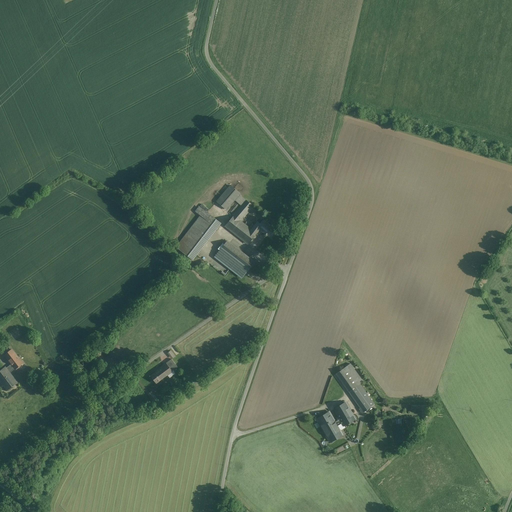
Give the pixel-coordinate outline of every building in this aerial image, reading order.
[(241,194),(231,185),(216,201),(227,210),(241,194)] [(246,199),(241,195),(236,201),(241,205),(246,199)] [(259,230),(271,238),(277,229),(263,219),(258,220),(251,228),(241,221),(253,206),(246,200),(225,226),(248,244),(259,230)] [(176,247),(193,260),(222,223),(199,206),(194,212),(200,216),(176,247)] [(213,256),(242,279),(254,263),(225,240),(213,256)] [(12,364),(6,368),(10,373),(19,366),(22,363),(12,350),(5,355),(12,364)] [(173,358),(177,356),(172,350),(168,353),(173,358)] [(178,368),(172,358),(154,371),(155,372),(150,375),(156,384),(178,368)] [(350,363),(336,374),(362,412),(374,404),(360,385),(364,382),(350,363)] [(5,368),(0,371),(0,380),(8,390),(17,383),(10,373),(6,368),(5,368)] [(346,401),(333,409),(339,419),(341,423),(343,426),(356,419),(346,401)] [(330,411),(316,418),(329,443),(344,435),(338,424),(341,423),(339,419),(336,421),(330,411)]
